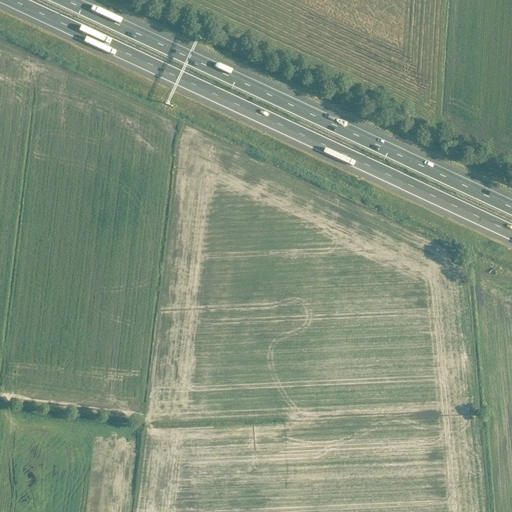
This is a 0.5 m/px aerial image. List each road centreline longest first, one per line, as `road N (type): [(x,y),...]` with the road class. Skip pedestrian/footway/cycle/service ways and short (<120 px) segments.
road 1 (motorway): [(9,0),(511,234)]
road 2 (motorway): [(511,204),(67,0)]
road 3 (track): [(511,169),(146,0)]
road 4 (track): [(0,395),(126,415)]
